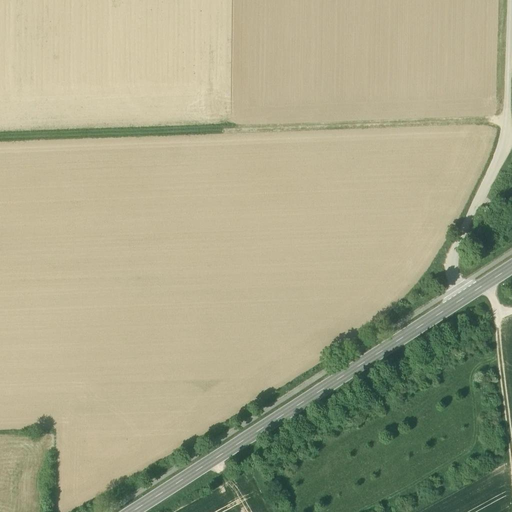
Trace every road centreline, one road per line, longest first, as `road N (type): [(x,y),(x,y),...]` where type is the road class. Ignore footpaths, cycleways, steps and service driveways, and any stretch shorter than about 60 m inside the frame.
road 1 (track): [(0,137),(506,119)]
road 2 (secondary): [(132,511),(511,267)]
road 3 (track): [(510,0),(507,129),(454,251),(460,300)]
